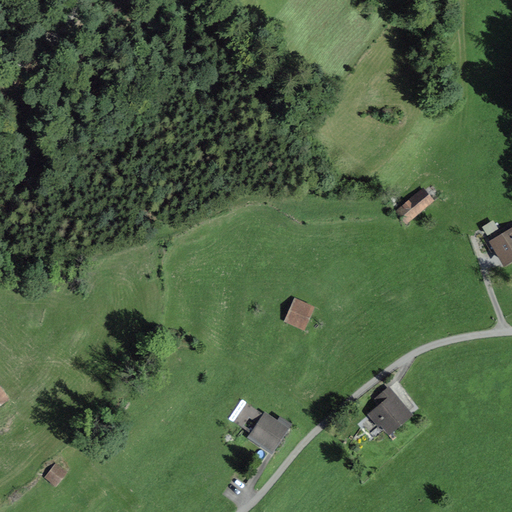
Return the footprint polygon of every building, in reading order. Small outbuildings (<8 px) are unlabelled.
[(423,192),(399,212),(407,221),(431,201),(423,192)] [(511,222),(484,239),(491,251),(497,247),(496,244),(499,242),(509,259),(511,257),(511,222)] [(296,302),(288,320),(302,327),(310,309),(296,302)] [(384,405),(371,416),(378,424),(382,420),(389,429),(406,414),(393,398),(395,396),(388,388),(377,398),(384,405)] [(242,400),(229,419),(271,447),(284,429),(242,400)] [(56,467),(47,476),(55,483),(63,474),(56,467)]
